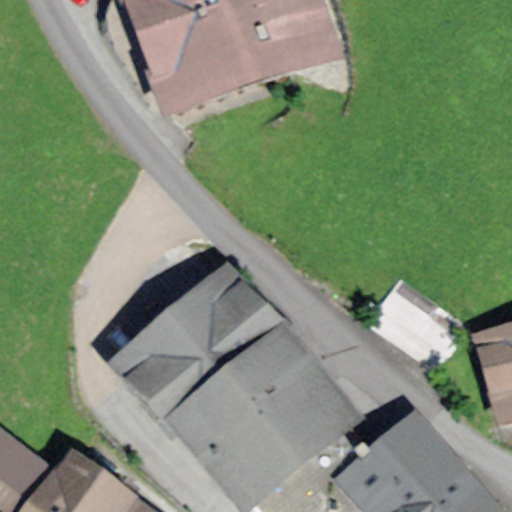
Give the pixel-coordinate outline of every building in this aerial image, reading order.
[(116,0),(159,133),(344,63),(322,0),(116,0)] [(438,372),(471,328),(401,281),(371,325),(438,372)] [(390,511),(451,460),(438,446),(429,454),(408,430),(370,461),(336,420),(339,417),(285,352),(225,296),(134,374),(250,511),(390,511)] [(511,337),(479,347),(498,416),(511,412),(511,337)] [(2,450),(0,452),(0,511),(42,511),(57,493),(2,450)] [(497,511),(451,460),(390,511),(497,511)] [(42,511),(128,511),(74,471),(57,493),(42,511)]
